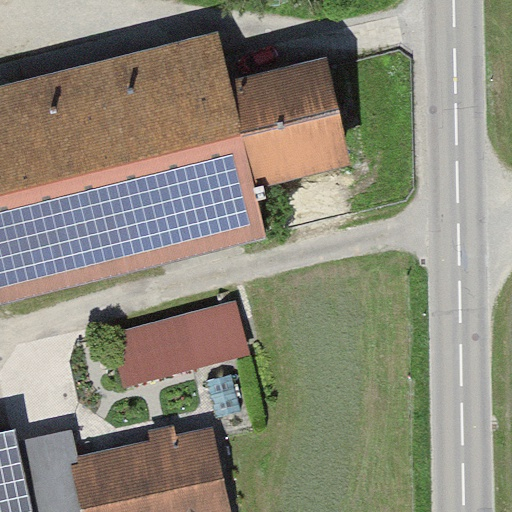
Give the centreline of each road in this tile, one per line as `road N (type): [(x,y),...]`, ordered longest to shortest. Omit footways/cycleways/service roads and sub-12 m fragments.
road 1 (track): [(0,367),(31,331),(511,222)]
road 2 (tertiary): [(471,511),(460,0)]
